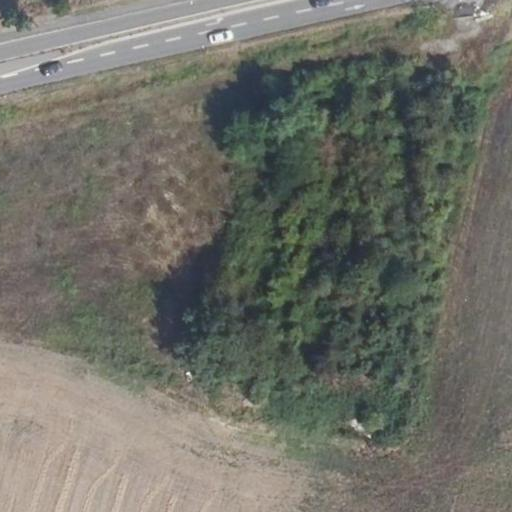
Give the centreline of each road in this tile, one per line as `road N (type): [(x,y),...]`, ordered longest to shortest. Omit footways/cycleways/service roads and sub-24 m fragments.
road 1 (track): [(172,366),(214,246),(224,175),(261,92),(290,67),(470,45),(469,0)]
road 2 (secondary): [(0,88),(371,0)]
road 3 (track): [(290,67),(0,135)]
road 4 (secondary): [(230,0),(0,52)]
